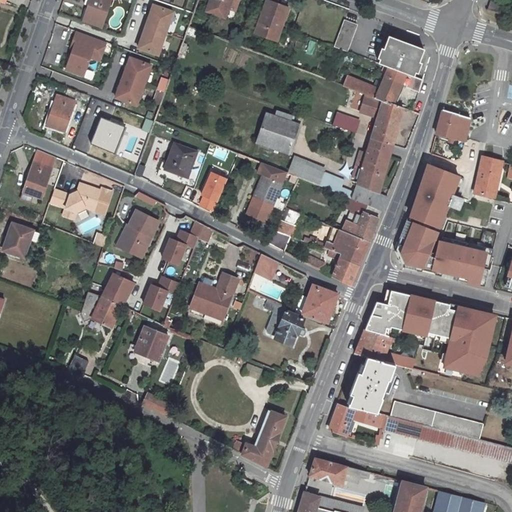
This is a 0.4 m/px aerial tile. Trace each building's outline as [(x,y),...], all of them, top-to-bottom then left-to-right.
[(111,0),(90,0),(89,5),(83,20),(102,27),(111,0)] [(209,0),(206,10),(225,17),(231,0),(209,0)] [(268,0),(267,0),(256,33),(274,39),(281,19),(284,20),(288,7),(268,0)] [(490,1),(488,10),(500,14),(503,5),(490,1)] [(149,27),(166,32),(173,11),(153,4),(148,18),(151,20),(149,27)] [(281,19),(274,39),(277,40),(284,20),(281,19)] [(345,19),(334,46),(347,51),(357,24),(345,19)] [(188,26),(186,34),(198,38),(201,30),(188,26)] [(146,34),(143,33),(138,48),(158,55),(166,32),(149,27),(146,34)] [(81,32),(79,40),(76,39),(66,69),(84,76),(90,57),(100,60),(106,42),(81,32)] [(389,35),(378,62),(388,66),(414,76),(424,49),(389,35)] [(308,40),(305,54),(313,55),(316,41),(308,40)] [(130,57),(123,77),(144,85),(152,65),(130,57)] [(381,83),(377,91),(375,97),(394,104),(401,85),(419,92),(423,79),(414,76),(388,66),(381,83)] [(144,85),(123,77),(116,97),(137,105),(144,85)] [(347,77),(343,85),(356,90),(359,81),(347,77)] [(359,81),(356,90),(366,94),(375,97),(377,91),(372,89),(373,87),(359,81)] [(376,81),(373,87),(372,89),(377,91),(381,83),(376,81)] [(69,88),(67,94),(86,101),(88,95),(69,88)] [(378,116),(372,138),(393,144),(403,108),(394,104),(375,97),(366,94),(361,111),(378,116)] [(57,95),(47,125),(65,131),(75,101),(57,95)] [(278,110),(276,115),(290,120),(292,115),(278,110)] [(443,110),(436,133),(455,138),(456,135),(466,137),(470,118),(443,110)] [(268,112),(257,143),(288,154),(299,123),(290,120),(276,115),(268,112)] [(337,113),(333,125),(350,131),(354,119),(337,113)] [(126,128),(101,118),(90,144),(115,154),(126,128)] [(372,138),(368,149),(389,155),(393,144),(372,138)] [(174,142),(168,160),(164,169),(188,178),(198,151),(174,142)] [(342,182),(338,192),(347,196),(355,199),(382,209),(387,197),(378,193),(389,155),(368,149),(367,153),(360,151),(352,176),(359,178),(357,184),(356,184),(355,187),(342,182)] [(300,176),(299,177),(317,184),(322,172),(324,168),(294,156),(288,172),(293,173),(300,176)] [(483,156),(477,181),(475,192),(494,196),(502,161),(483,156)] [(34,161),(21,199),(31,202),(33,196),(41,198),(52,168),(34,161)] [(254,196),(247,212),(266,219),(281,181),(285,171),(262,162),(258,172),(262,174),(258,183),(259,184),(263,185),(257,197),(254,196)] [(459,175),(427,163),(410,215),(438,227),(459,175)] [(322,172),(317,184),(338,192),(342,182),(343,180),(322,172)] [(293,173),(290,181),(296,183),(299,177),(300,176),(293,173)] [(105,213),(113,191),(102,187),(101,190),(81,183),(78,191),(70,194),(55,189),(50,202),(66,207),(63,215),(74,218),(77,211),(85,207),(86,207),(105,213)] [(263,185),(259,184),(254,196),(257,197),(263,185)] [(347,196),(344,205),(351,208),(355,199),(347,196)] [(333,223),(332,226),(333,227),(368,242),(382,209),(355,199),(351,208),(352,209),(348,218),(354,221),(353,224),(346,220),(342,228),(333,223)] [(285,207),(275,230),(289,235),(292,236),(301,214),(285,207)] [(134,228),(123,248),(141,257),(160,222),(137,210),(129,224),(134,228)] [(196,220),(190,234),(199,237),(204,224),(196,220)] [(435,230),(409,220),(396,253),(402,266),(421,271),(423,266),(428,267),(428,270),(436,271),(436,269),(441,270),(440,275),(458,280),(459,275),(472,278),(471,283),(484,286),(493,247),(480,244),(479,249),(476,249),(466,246),(468,241),(452,238),(450,243),(440,240),(435,251),(430,250),(436,234),(435,230)] [(12,222),(3,249),(24,257),(30,239),(36,241),(39,232),(12,222)] [(123,248),(134,228),(129,224),(120,239),(117,245),(123,248)] [(204,224),(199,237),(208,240),(212,228),(204,224)] [(333,227),(329,237),(364,251),(368,242),(333,227)] [(171,238),(162,258),(178,265),(186,245),(194,248),(199,237),(190,234),(182,230),(177,241),(171,238)] [(275,230),(269,244),(282,251),(289,235),(275,230)] [(104,246),(108,235),(99,232),(95,243),(104,246)] [(304,237),(303,241),(329,250),(340,254),(339,257),(359,265),(364,251),(329,237),(326,245),(304,237)] [(329,250),(327,256),(338,259),(339,257),(340,254),(329,250)] [(262,253),(254,272),(270,281),(279,262),(262,253)] [(310,255),(306,262),(321,270),(324,263),(310,255)] [(338,259),(332,276),(351,285),(359,265),(339,257),(338,259)] [(114,272),(102,296),(122,305),(133,282),(117,274),(118,272),(115,270),(114,272)] [(199,283),(190,306),(223,319),(238,278),(223,273),(217,289),(199,283)] [(459,275),(458,280),(471,283),(472,278),(459,275)] [(158,287),(152,284),(143,304),(159,311),(167,291),(175,294),(180,283),(163,276),(158,287)] [(313,284),(302,313),(327,322),(338,293),(313,284)] [(379,296),(365,330),(392,338),(398,340),(418,345),(422,346),(425,342),(429,331),(438,309),(441,302),(385,288),(379,296)] [(84,321),(91,318),(111,327),(122,305),(102,296),(89,290),(83,307),(81,312),(84,321)] [(268,299),(264,308),(273,312),(282,316),(274,336),(273,337),(292,345),(297,334),(299,327),(303,318),(285,309),(286,307),(268,299)] [(445,311),(438,309),(429,331),(441,334),(448,336),(448,339),(465,343),(470,322),(453,318),(454,315),(446,313),(445,311)] [(131,310),(126,320),(131,322),(136,312),(131,310)] [(273,312),(266,330),(267,333),(274,336),(282,316),(273,312)] [(166,319),(163,325),(169,328),(172,321),(169,320),(166,319)] [(493,324),(484,322),(479,343),(498,347),(504,324),(495,322),(493,324)] [(511,326),(504,324),(498,347),(511,350),(511,326)] [(145,326),(134,351),(158,360),(168,335),(145,326)] [(299,327),(297,334),(303,337),(306,336),(308,332),(306,329),(299,327)] [(365,330),(354,354),(367,357),(395,364),(411,369),(414,359),(387,352),(390,341),(397,343),(398,340),(392,338),(365,330)] [(73,353),(65,370),(80,374),(87,359),(73,353)] [(353,395),(349,406),(353,407),(376,412),(382,396),(388,379),(389,380),(395,364),(367,357),(361,374),(364,375),(356,396),(353,395)] [(248,364),(245,373),(259,378),(262,370),(248,364)] [(361,374),(353,395),(356,396),(364,375),(361,374)] [(147,393),(142,404),(167,416),(171,405),(147,393)] [(394,401),(390,416),(480,439),(483,424),(394,401)] [(338,405),(330,430),(345,435),(351,418),(381,427),(385,414),(376,412),(353,407),(352,410),(338,405)] [(238,445),(236,450),(266,466),(285,416),(271,410),(256,447),(245,443),(243,448),(238,445)] [(511,448),(387,417),(384,430),(511,463),(511,448)] [(315,457),(309,475),(341,486),(343,479),(357,483),(360,474),(368,476),(369,472),(315,457)] [(240,477),(238,481),(249,487),(252,483),(240,477)] [(403,481),(394,511),(420,511),(427,487),(403,481)] [(304,492),(301,501),(317,505),(320,497),(304,492)] [(483,511),(486,502),(437,492),(432,511),(483,511)] [(320,497),(317,505),(339,511),(361,511),(362,509),(320,497)] [(301,501),(297,511),(339,511),(317,505),(301,501)]
